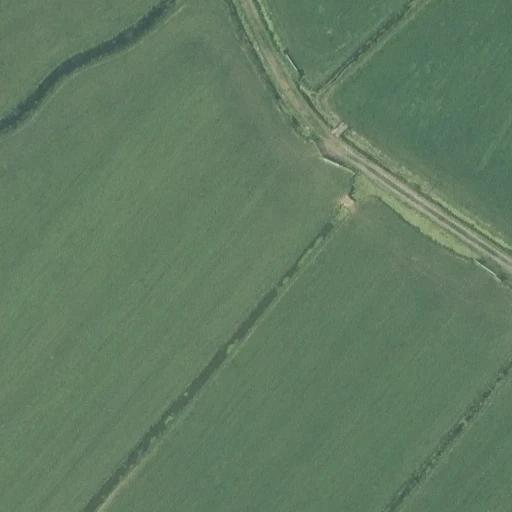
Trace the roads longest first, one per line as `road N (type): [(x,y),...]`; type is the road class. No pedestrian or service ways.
road 1 (track): [(335,148),(511,270)]
road 2 (track): [(242,0),(290,97),(335,148)]
